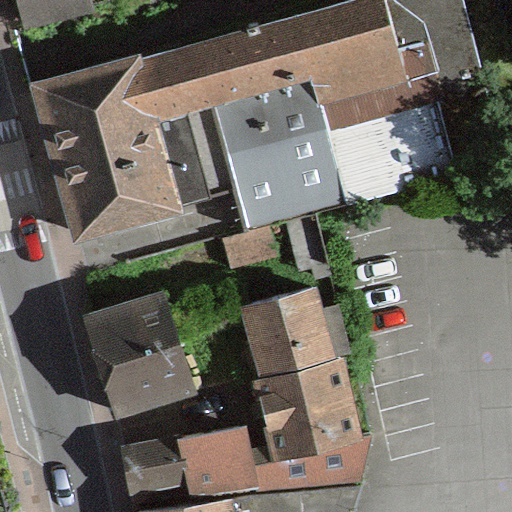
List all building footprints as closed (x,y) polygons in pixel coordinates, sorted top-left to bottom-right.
[(28,0),(32,15),(86,0),(28,0)] [(318,206),(507,157),(467,0),(337,0),(140,55),(140,52),(40,81),(79,227),(237,185),(247,225),(270,219),(289,214),(318,206)] [(335,270),(318,206),(289,214),(297,246),(309,244),(314,260),(318,259),(322,273),(335,270)] [(278,250),(270,219),(247,225),(223,233),(231,262),(278,250)] [(315,282),(248,299),(266,366),(351,341),(342,306),(324,311),(315,282)] [(118,406),(195,384),(163,288),(89,313),(103,357),(118,406)] [(246,419),(185,431),(192,471),(196,491),(259,481),(359,473),(369,428),(357,430),(340,355),(262,373),(240,387),(246,419)] [(126,443),(133,483),(192,471),(185,431),(126,443)] [(196,491),(192,471),(133,483),(136,501),(196,491)] [(228,511),(227,495),(143,505),(143,511),(228,511)]
